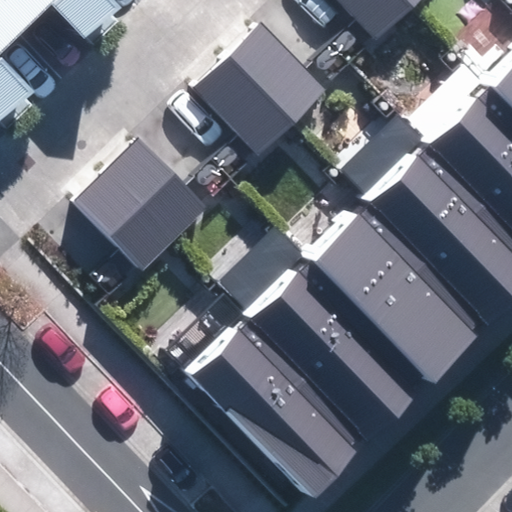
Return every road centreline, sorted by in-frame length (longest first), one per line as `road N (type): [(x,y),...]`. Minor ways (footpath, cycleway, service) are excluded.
road 1 (residential): [(184,0),(0,172)]
road 2 (residential): [(149,511),(0,355)]
road 3 (residential): [(511,419),(422,511)]
